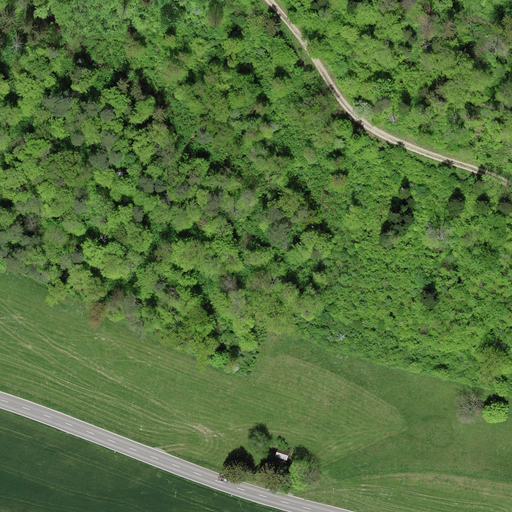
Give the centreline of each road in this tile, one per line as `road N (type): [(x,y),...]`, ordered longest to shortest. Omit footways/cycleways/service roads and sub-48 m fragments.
road 1 (tertiary): [(323,511),(0,400)]
road 2 (track): [(260,0),(374,135),(405,160),(511,214)]
road 3 (track): [(269,499),(410,472),(511,485)]
